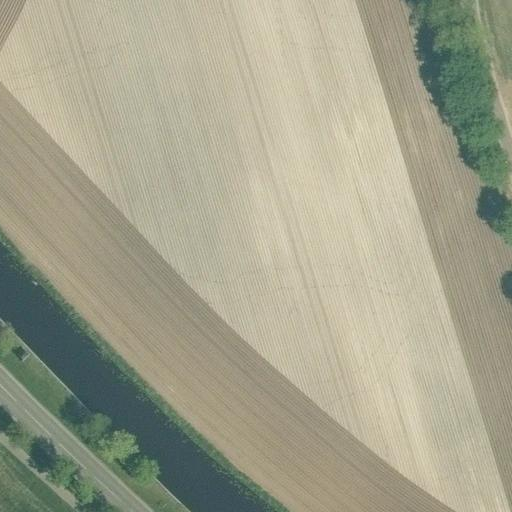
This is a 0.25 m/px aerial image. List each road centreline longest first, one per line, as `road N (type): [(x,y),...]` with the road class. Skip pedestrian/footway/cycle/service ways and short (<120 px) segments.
road 1 (primary): [(130,511),(0,387)]
road 2 (unclassified): [(511,152),(468,0)]
